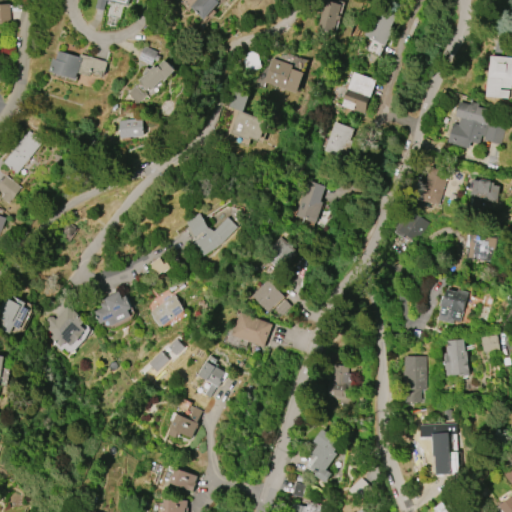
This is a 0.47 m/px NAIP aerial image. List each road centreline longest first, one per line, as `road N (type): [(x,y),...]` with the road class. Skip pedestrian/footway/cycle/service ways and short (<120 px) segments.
road 1 (residential): [(297,0),(271,40),(233,48),(216,71),(196,136),(151,170),(59,207),(0,268),(3,110),(20,82),(22,24),(41,0)]
road 2 (residential): [(460,0),(462,22),(386,204),(326,313),(263,511)]
road 3 (residential): [(410,511),(396,467),(367,245)]
road 4 (residential): [(64,0),(75,27),(97,40),(133,30),(155,0)]
